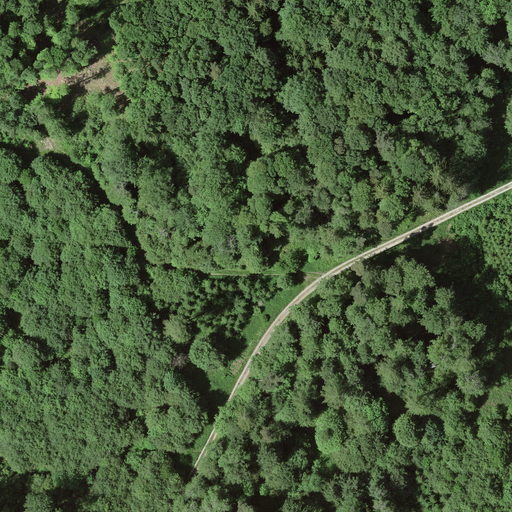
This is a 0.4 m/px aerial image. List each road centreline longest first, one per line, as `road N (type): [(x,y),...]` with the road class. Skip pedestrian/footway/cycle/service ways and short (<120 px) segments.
road 1 (track): [(171,511),(256,351),(301,295),(511,185)]
road 2 (track): [(319,281),(285,271),(168,267),(147,254),(81,166),(0,145)]
